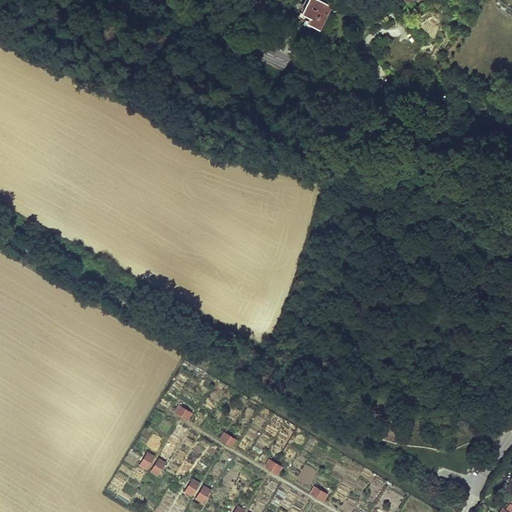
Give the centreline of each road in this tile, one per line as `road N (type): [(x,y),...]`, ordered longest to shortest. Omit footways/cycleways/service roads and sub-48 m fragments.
road 1 (residential): [(511,126),(279,56)]
road 2 (residential): [(279,56),(165,0)]
